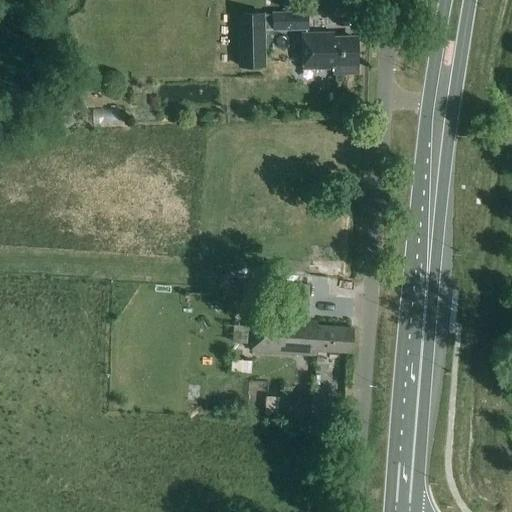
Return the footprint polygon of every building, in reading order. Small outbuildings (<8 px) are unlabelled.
[(273,15),(273,31),(307,31),(307,15),(273,15)] [(239,16),(240,68),(264,67),(263,16),(239,16)] [(303,71),(334,71),(334,76),(358,76),(357,41),(333,42),(333,35),(302,35),(303,71)] [(239,279),(238,296),(269,297),(269,280),(239,279)] [(280,319),(255,318),(251,353),(313,357),(314,352),(351,355),(352,330),(303,327),(304,321),(307,321),(309,287),(284,285),(283,312),(281,312),(280,319)]
